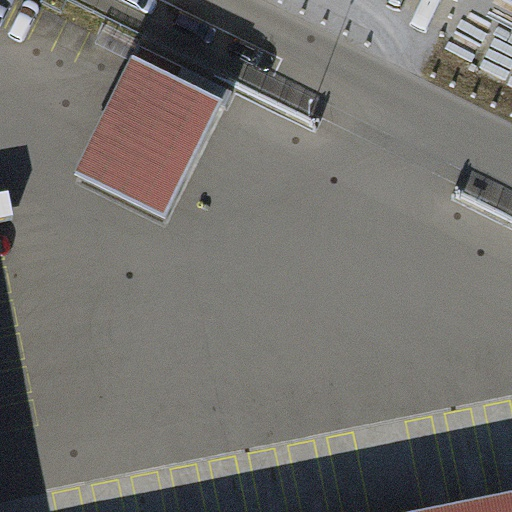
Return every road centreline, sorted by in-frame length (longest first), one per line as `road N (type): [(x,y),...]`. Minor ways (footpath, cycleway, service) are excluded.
road 1 (residential): [(186,0),(511,162)]
road 2 (unknown): [(232,511),(511,455)]
